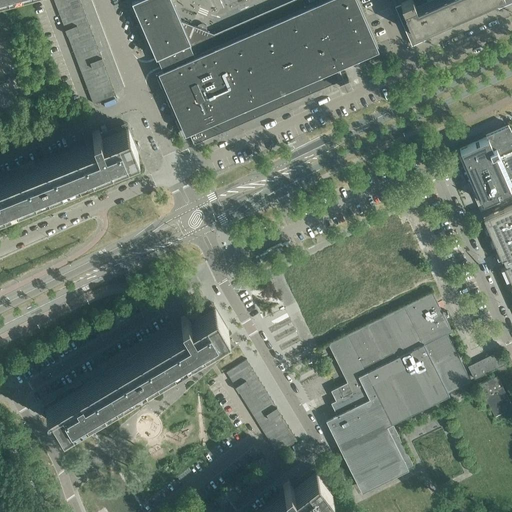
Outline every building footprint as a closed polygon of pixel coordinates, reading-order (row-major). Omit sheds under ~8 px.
[(77,0),(68,4),(70,9),(82,5),(79,0),(77,0)] [(339,65),(342,60),(374,46),(354,0),(310,0),(309,1),(308,0),(289,0),(213,33),(173,17),(176,10),(171,0),(133,0),(132,1),(164,75),(159,77),(163,85),(168,83),(194,143),(338,80),(341,87),(350,83),(345,72),(341,74),(339,69),(340,69),(339,65)] [(511,0),(433,0),(426,3),(424,0),(392,0),(395,7),(396,7),(395,6),(400,4),(404,13),(399,15),(412,44),(426,38),(425,36),(454,24),(455,25),(469,19),(468,18),(497,5),(498,7),(499,7),(498,6),(502,3),(502,4),(503,4),(504,4),(505,4),(506,3),(506,2),(506,1),(506,0),(510,0),(511,1),(511,0)] [(57,8),(59,13),(70,9),(68,4),(57,8)] [(70,9),(72,14),(84,10),(82,5),(70,9)] [(59,13),(61,18),(72,14),(70,9),(59,13)] [(72,14),(74,19),(86,15),(84,10),(72,14)] [(61,18),(63,24),(74,19),(72,14),(61,18)] [(74,19),(76,25),(88,20),(86,15),(74,19)] [(63,24),(65,29),(76,25),(74,19),(63,24)] [(76,25),(78,30),(90,26),(88,20),(76,25)] [(65,29),(67,34),(78,30),(76,25),(65,29)] [(78,30),(80,35),(92,31),(90,26),(78,30)] [(67,34),(69,39),(80,35),(78,30),(67,34)] [(80,35),(82,41),(94,36),(92,31),(80,35)] [(69,39),(71,45),(82,41),(80,35),(69,39)] [(82,41),(84,46),(96,42),(94,36),(82,41)] [(71,45),(73,50),(84,46),(82,41),(71,45)] [(84,46),(86,51),(98,47),(96,42),(84,46)] [(73,50),(75,55),(86,51),(84,46),(73,50)] [(86,51),(88,56),(100,52),(98,47),(86,51)] [(75,55),(77,61),(88,56),(86,51),(75,55)] [(88,56),(90,62),(102,57),(100,52),(88,56)] [(77,61),(79,66),(90,62),(88,56),(77,61)] [(90,62),(92,67),(104,63),(102,57),(90,62)] [(79,66),(81,71),(92,67),(90,62),(79,66)] [(92,67),(94,72),(106,68),(104,63),(92,67)] [(81,71),(83,76),(94,72),(92,67),(81,71)] [(94,72),(96,78),(108,73),(106,68),(94,72)] [(83,76),(85,82),(96,78),(94,72),(83,76)] [(96,78),(98,83),(110,79),(108,73),(96,78)] [(85,82),(87,87),(98,83),(96,78),(85,82)] [(98,83),(100,88),(112,84),(110,79),(98,83)] [(87,87),(89,92),(100,88),(98,83),(87,87)] [(100,88),(102,93),(114,89),(112,84),(100,88)] [(89,92),(91,98),(102,93),(100,88),(89,92)] [(114,89),(102,93),(104,99),(116,94),(114,89)] [(102,93),(91,98),(93,103),(104,99),(102,93)] [(471,175),(466,177),(469,184),(469,185),(480,211),(482,211),(482,210),(501,202),(498,196),(503,195),(502,193),(511,189),(511,188),(510,189),(509,185),(511,184),(511,152),(500,158),(497,150),(511,143),(511,131),(510,127),(509,127),(508,124),(486,134),(487,137),(460,149),(471,175)] [(95,139),(96,140),(97,143),(0,181),(0,204),(136,149),(136,150),(137,149),(129,129),(128,129),(128,130),(110,137),(108,132),(101,135),(99,130),(92,133),(95,139)] [(511,205),(483,218),(501,258),(503,257),(506,265),(504,266),(511,283),(511,205)] [(414,226),(403,231),(406,239),(417,235),(414,226)] [(433,293),(329,344),(338,362),(347,381),(331,389),(336,399),(331,402),(338,415),(329,420),(363,488),(413,463),(396,429),(394,424),(391,420),(392,419),(392,420),(400,416),(399,416),(410,410),(411,411),(418,407),(418,406),(429,401),(429,402),(437,398),(437,397),(471,380),(447,333),(452,330),(433,293)] [(74,392),(73,390),(64,393),(66,399),(51,407),(50,407),(62,426),(63,425),(62,425),(227,328),(228,327),(216,309),(198,320),(196,315),(189,318),(187,314),(180,318),(184,324),(186,327),(80,390),(80,388),(74,392)] [(468,366),(474,378),(505,363),(499,351),(468,366)] [(237,365),(240,370),(250,364),(247,359),(237,365)] [(240,370),(243,375),(253,368),(250,364),(240,370)] [(226,371),(229,376),(240,370),(237,365),(226,371)] [(243,375),(246,380),(256,373),(253,368),(243,375)] [(229,376),(232,381),(243,375),(240,370),(229,376)] [(246,380),(249,384),(259,378),(256,373),(246,380)] [(232,381),(235,386),(246,380),(243,375),(232,381)] [(511,406),(511,405),(497,375),(479,384),(494,415),(511,406)] [(249,384),(252,389),(262,383),(259,378),(249,384)] [(235,386),(239,391),(249,384),(246,380),(235,386)] [(252,389),(255,394),(265,388),(262,383),(252,389)] [(239,391),(241,395),(252,389),(249,384),(239,391)] [(255,394),(257,399),(268,392),(265,388),(255,394)] [(241,395),(244,400),(255,394),(252,389),(241,395)] [(257,399),(260,403),(271,397),(268,392),(257,399)] [(244,400),(247,405),(257,399),(255,394),(244,400)] [(260,403),(263,408),(274,402),(271,397),(260,403)] [(247,405),(250,410),(260,403),(257,399),(247,405)] [(263,408),(266,413),(277,407),(274,402),(263,408)] [(250,410),(253,415),(263,408),(260,403),(250,410)] [(266,413),(269,418),(280,411),(277,407),(266,413)] [(253,415),(256,419),(266,413),(263,408),(253,415)] [(269,418),(272,423),(283,416),(280,411),(269,418)] [(256,419),(259,424),(269,418),(266,413),(256,419)] [(272,423),(275,427),(286,421),(283,416),(272,423)] [(259,424),(262,429),(272,423),(269,418),(259,424)] [(275,427),(278,432),(289,426),(286,421),(275,427)] [(262,429),(265,434),(275,427),(272,423),(262,429)] [(278,432),(281,437),(292,431),(289,426),(278,432)] [(265,434),(268,439),(278,432),(275,427),(265,434)] [(281,437),(284,442),(295,435),(292,431),(281,437)] [(268,439),(271,443),(281,437),(278,432),(268,439)] [(295,435),(284,442),(287,447),(298,440),(295,435)] [(273,447),(274,448),(284,442),(281,437),(271,443),(273,447)] [(284,442),(274,448),(277,453),(287,447),(284,442)] [(288,490),(288,491),(290,493),(265,511),(300,511),(330,489),(330,490),(331,489),(318,472),(317,472),(301,485),(298,480),(292,485),(289,480),(283,485),(287,490),(288,490)] [(107,511),(145,511),(123,475),(95,491),(107,511)]
